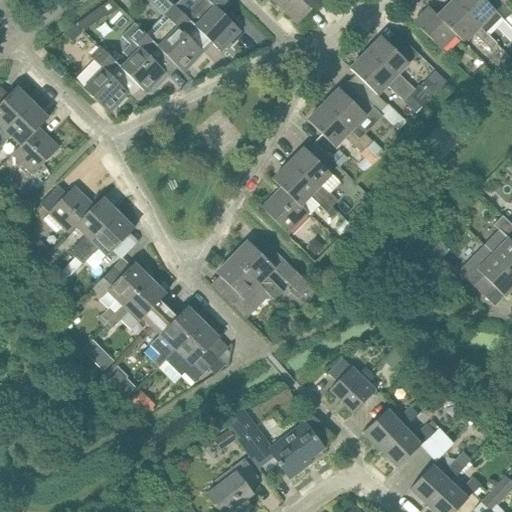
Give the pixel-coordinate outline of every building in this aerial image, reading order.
[(226,0),(202,0),(186,16),(175,5),(173,6),(192,25),(220,52),(240,31),(221,12),(230,3),(226,0)] [(272,0),(282,9),(291,0),(272,0)] [(320,0),(291,0),(282,9),(297,24),(320,0)] [(511,11),(504,3),(500,0),(453,0),(452,1),(496,44),(496,43),(489,36),(503,21),(502,20),(511,11)] [(490,50),(496,44),(452,1),(437,16),(455,35),(464,44),(474,34),(490,50)] [(144,35),(155,45),(180,70),(187,62),(190,65),(203,52),(184,33),(192,25),(173,6),(146,34),(144,35)] [(429,8),(414,23),(441,50),(455,35),(437,16),(429,8)] [(119,65),(118,66),(140,88),(143,91),(151,83),(153,86),(166,73),(147,54),(155,45),(144,35),(146,34),(134,23),(121,36),(129,44),(121,52),(128,59),(120,67),(119,65)] [(399,74),(408,64),(381,37),(366,52),(421,107),(431,98),(418,86),(415,89),(399,74)] [(76,80),(75,81),(95,101),(106,112),(113,104),(116,107),(129,94),(109,75),(118,66),(119,65),(100,47),(99,48),(90,57),(94,61),(76,80)] [(421,107),(366,52),(350,69),(355,74),(348,82),(374,108),(400,132),(408,123),(387,103),(386,104),(377,96),(387,86),(415,114),(421,107)] [(350,131),(374,108),(348,82),(340,90),(339,89),(323,104),(350,131)] [(0,104),(0,135),(32,103),(16,88),(0,104)] [(0,135),(0,147),(11,136),(20,145),(12,154),(12,155),(37,130),(48,119),(32,103),(0,135)] [(334,147),(344,138),(372,166),(378,159),(367,147),(357,138),(350,131),(323,104),(307,121),(334,147)] [(44,138),(37,130),(12,155),(33,174),(58,149),(46,137),(44,138)] [(357,138),(367,147),(372,142),(363,133),(357,138)] [(304,148),(288,164),(332,207),(338,201),(321,185),(331,175),(304,148)] [(0,178),(1,180),(11,171),(4,163),(0,166),(0,178)] [(326,214),(332,207),(288,164),(273,180),(282,190),(301,206),(309,197),(326,214)] [(49,214),(43,219),(57,232),(62,226),(69,233),(76,227),(92,208),(84,201),(86,199),(73,187),(66,194),(48,213),(49,214)] [(301,206),(282,190),(275,197),(274,196),(261,208),(288,234),(308,213),(301,206)] [(468,205),(460,197),(447,210),(455,218),(468,205)] [(85,236),(69,252),(75,258),(118,214),(112,208),(102,198),(92,208),(76,227),(85,236)] [(118,214),(75,258),(81,264),(97,247),(107,257),(114,249),(120,244),(130,233),(134,229),(118,214)] [(499,230),(484,246),(511,273),(511,225),(502,216),(494,224),(499,230)] [(232,257),(275,300),(283,292),(267,276),(275,268),(247,242),(232,257)] [(511,273),(484,246),(458,272),(483,296),(493,286),(504,297),(511,289),(511,273)] [(275,300),(232,257),(216,273),(232,289),(224,297),(245,317),(260,302),(267,309),(275,300)] [(65,268),(55,279),(61,285),(71,274),(81,264),(75,258),(65,268)] [(286,263),(277,272),(299,294),(308,284),(286,263)] [(107,323),(150,279),(153,275),(145,267),(141,271),(134,264),(120,278),(111,269),(94,287),(103,296),(104,302),(110,308),(101,317),(107,323)] [(165,295),(150,279),(107,323),(113,328),(129,312),(139,322),(144,317),(152,325),(170,307),(162,298),(165,295)] [(83,298),(68,284),(63,289),(78,303),(83,298)] [(160,366),(203,323),(187,307),(179,315),(170,307),(152,325),(161,334),(152,343),(153,346),(160,353),(153,360),(160,366)] [(184,373),(194,383),(217,359),(207,350),(218,338),(203,323),(160,366),(160,367),(168,359),(180,371),(184,373)] [(81,350),(102,371),(114,359),(93,338),(81,350)] [(425,373),(418,366),(406,378),(412,385),(425,373)] [(341,402),(369,372),(365,368),(358,374),(351,367),(329,390),(341,402)] [(374,377),(369,372),(341,402),(353,414),(375,390),(368,383),(374,377)] [(128,395),(136,387),(125,375),(117,382),(128,395)] [(396,419),(387,409),(363,432),(380,450),(404,427),(418,415),(410,406),(396,419)] [(228,429),(237,439),(258,468),(273,457),(289,479),(304,468),(302,465),(324,448),(304,422),(272,447),(243,409),(224,423),(228,429)] [(426,424),(417,434),(425,441),(434,431),(426,424)] [(404,427),(380,450),(396,468),(421,445),(404,427)] [(437,461),(455,443),(440,427),(421,445),(437,461)] [(220,450),(237,439),(228,429),(213,440),(220,450)] [(462,452),(446,469),(454,478),(461,471),(470,460),(462,452)] [(218,485),(206,494),(218,511),(224,511),(225,511),(245,511),(252,508),(246,499),(253,494),(246,486),(257,478),(244,460),(215,482),(218,485)] [(409,489),(427,506),(450,482),(432,465),(409,489)] [(511,488),(511,482),(505,476),(480,502),(490,511),(511,488)] [(473,478),(464,487),(472,494),(480,485),(473,478)] [(454,511),(468,499),(450,482),(427,506),(433,511),(454,511)] [(474,511),(503,511),(496,506),(490,511),(480,502),(473,510),(474,511)]
